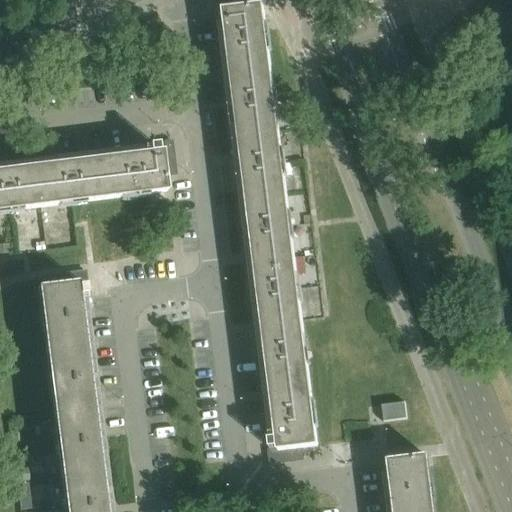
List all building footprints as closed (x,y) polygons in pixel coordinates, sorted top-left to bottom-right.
[(270,451),(272,463),(301,460),(300,450),(318,448),(318,447),(302,322),(275,103),(264,9),(264,8),(234,11),(233,7),(226,8),(226,12),(224,12),(224,13),(277,440),(268,441),(270,451)] [(0,173),(0,213),(165,193),(166,193),(164,175),(173,174),(169,145),(157,146),(157,145),(147,147),(148,155),(0,173)] [(104,511),(78,298),(77,286),(77,285),(42,289),(37,290),(37,291),(53,416),(64,511),(104,511)] [(382,407),(384,424),(408,421),(405,404),(382,407)] [(434,511),(429,468),(428,459),(428,458),(399,462),(398,457),(391,458),(391,463),(388,463),(389,464),(394,511),(434,511)]
